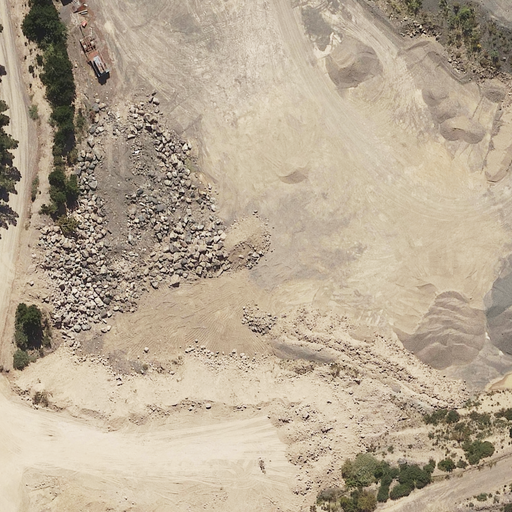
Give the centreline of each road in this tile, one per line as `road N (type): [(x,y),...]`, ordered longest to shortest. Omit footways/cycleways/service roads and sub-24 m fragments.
road 1 (track): [(283,0),(338,117),(389,172),(431,200),(478,206),(511,186)]
road 2 (track): [(146,324),(353,243),(431,200)]
road 3 (track): [(257,445),(167,453),(0,425)]
road 4 (track): [(0,270),(15,132),(0,17)]
road 5 (track): [(511,468),(398,511)]
